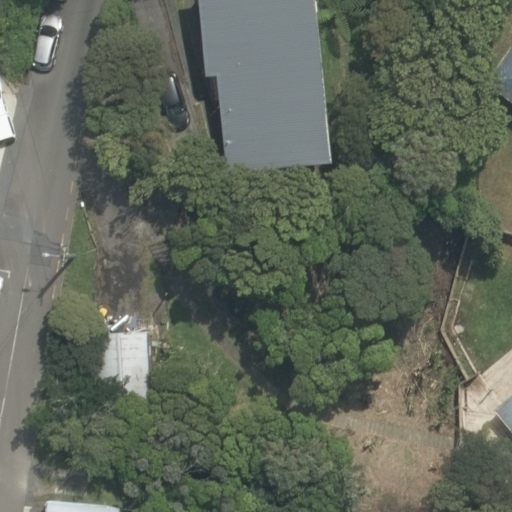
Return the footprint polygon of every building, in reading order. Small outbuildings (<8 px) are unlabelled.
[(302,0),(183,0),(194,79),(206,78),(218,170),(323,157),(302,0)] [(511,27),(471,89),(511,117),(511,27)] [(152,410),(140,321),(85,329),(97,417),(152,410)] [(511,396),(494,410),(511,433),(511,396)] [(100,511),(102,498),(40,495),(38,511),(100,511)]
